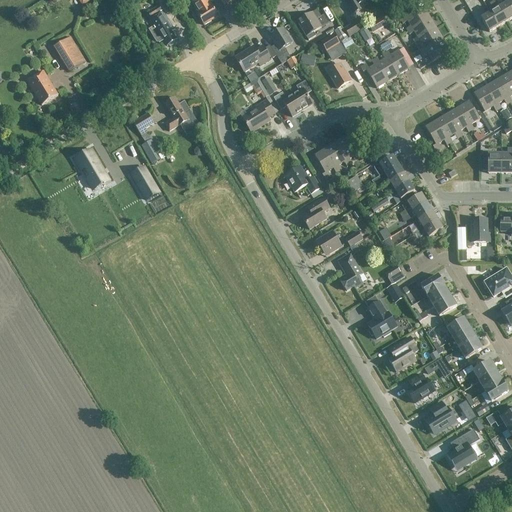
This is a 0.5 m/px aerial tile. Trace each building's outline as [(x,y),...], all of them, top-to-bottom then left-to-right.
[(150,19),(153,23),(158,33),(154,35),(153,38),(157,44),(160,44),(164,42),(167,47),(168,46),(170,47),(173,45),(173,43),(177,41),(172,33),(174,31),(163,12),(162,12),(159,7),(163,4),(160,0),(153,0),(158,7),(148,14),(151,19),(150,19)] [(198,14),(197,15),(204,26),(218,17),(212,6),(211,7),(206,0),(197,0),(192,4),(198,14)] [(220,0),(220,1),(227,12),(242,3),(239,0),(220,0)] [(360,5),(367,1),(366,0),(351,0),(352,2),(347,5),(353,15),(363,10),(360,5)] [(503,6),(499,9),(507,23),(511,19),(511,11),(505,0),(501,0),(500,1),(503,6)] [(491,7),(487,9),(498,28),(507,23),(499,9),(498,9),(495,2),(490,5),(491,7)] [(406,30),(408,33),(430,20),(424,9),(406,19),(404,16),(399,19),(403,25),(407,22),(410,27),(406,30)] [(489,33),(498,28),(487,9),(482,11),(486,17),(481,19),(489,33)] [(299,27),(305,38),(308,42),(315,38),(312,34),(321,28),(316,20),(320,18),(316,11),(312,14),(302,20),(304,24),(299,27)] [(384,18),(391,36),(401,32),(394,14),(384,18)] [(412,41),(414,44),(437,30),(430,20),(408,33),(409,36),(414,33),(417,38),(412,41)] [(359,32),(355,24),(344,30),(349,38),(359,32)] [(377,27),(371,30),(377,44),(384,41),(377,27)] [(334,33),(341,44),(348,39),(341,28),(334,33)] [(286,52),(285,53),(283,49),(290,45),(281,30),(270,37),(276,45),(271,48),(276,57),(281,65),(291,60),(286,52)] [(419,52),(421,55),(443,41),(437,30),(414,44),(416,47),(420,44),(423,49),(419,52)] [(340,46),(334,35),(320,43),(327,54),(340,46)] [(393,49),(404,41),(401,36),(389,44),(393,49)] [(70,39),(55,48),(70,73),(86,64),(70,39)] [(450,52),(443,41),(421,55),(422,57),(427,55),(432,63),(450,52)] [(358,44),(361,58),(370,56),(367,42),(358,44)] [(276,57),(271,48),(270,46),(265,50),(263,47),(256,51),(254,47),(235,59),(244,73),(262,62),(264,65),(276,57)] [(387,52),(385,54),(398,76),(409,70),(398,52),(390,57),(387,52)] [(376,59),(374,60),(388,83),(398,76),(385,54),(382,56),(384,60),(379,63),(376,59)] [(303,55),(301,64),(314,67),(316,58),(303,55)] [(294,59),(289,62),(293,70),(298,67),(294,59)] [(368,70),(366,65),(360,69),(363,74),(366,72),(377,90),(388,83),(374,60),(371,62),(374,67),(368,70)] [(0,68),(0,78),(6,83),(12,74),(1,66),(0,68)] [(340,66),(328,73),(338,90),(350,83),(340,66)] [(285,70),(279,71),(282,82),(288,81),(285,70)] [(27,82),(42,107),(58,97),(43,73),(37,77),(37,76),(27,82)] [(511,84),(506,75),(496,82),(509,105),(511,102),(509,98),(511,96),(511,84)] [(262,83),(267,92),(275,87),(269,78),(262,83)] [(259,92),(264,100),(269,97),(264,90),(258,80),(243,89),(246,95),(253,91),(255,94),(259,92)] [(296,88),(298,93),(293,97),(302,112),(312,106),(306,96),(311,93),(305,82),(300,85),(296,88)] [(496,82),(485,88),(498,111),(501,109),(499,105),(504,101),(506,106),(509,105),(496,82)] [(485,88),(474,95),(484,113),(493,108),(496,112),(498,111),(485,88)] [(293,97),(287,100),(283,94),(273,99),(281,111),(286,108),(292,118),(302,112),(293,97)] [(169,133),(182,125),(185,129),(191,126),(188,122),(185,116),(190,113),(184,103),(179,107),(175,99),(165,106),(173,120),(165,125),(169,133)] [(261,108),(251,114),(249,110),(246,110),(239,114),(242,119),(251,134),(270,122),(268,119),(275,115),(266,101),(259,106),(261,108)] [(469,102),(458,109),(471,132),(474,130),(471,125),(480,120),(469,102)] [(458,109),(447,115),(460,138),(463,137),(460,132),(466,129),(468,133),(471,132),(458,109)] [(148,115),(133,124),(142,139),(149,135),(145,130),(154,125),(148,115)] [(447,115),(436,122),(450,145),(452,143),(449,138),(455,135),(457,140),(460,138),(447,115)] [(436,122),(425,128),(436,146),(433,148),(436,153),(441,149),(439,145),(444,142),(447,146),(450,145),(436,122)] [(347,137),(336,143),(350,166),(352,164),(350,160),(358,155),(347,137)] [(149,143),(142,148),(152,165),(159,161),(149,143)] [(336,143),(325,150),(339,172),(342,171),(339,166),(344,163),(347,168),(350,166),(336,143)] [(322,176),(325,181),(331,177),(328,173),(333,170),(336,174),(339,172),(325,150),(314,157),(325,174),(322,176)] [(81,159),(76,162),(93,190),(97,188),(97,187),(104,183),(104,184),(108,181),(105,175),(105,176),(102,171),(91,153),(87,155),(81,159)] [(488,175),(501,175),(501,156),(489,156),(489,153),(483,153),(483,165),(488,165),(488,175)] [(511,156),(501,156),(501,175),(511,174),(511,156)] [(377,173),(379,178),(398,166),(393,157),(374,169),(377,173)] [(387,179),(390,183),(404,175),(398,166),(379,178),(382,182),(387,179)] [(307,182),(299,168),(285,176),(296,193),(306,187),(311,196),(321,190),(313,178),(307,182)] [(145,169),(132,176),(147,202),(160,194),(145,169)] [(424,187),(428,185),(422,172),(418,174),(424,187)] [(388,191),(390,195),(409,183),(404,175),(390,183),(393,188),(388,191)] [(360,182),(350,188),(352,193),(363,187),(360,182)] [(373,213),(388,203),(393,199),(398,196),(401,201),(415,192),(409,183),(390,195),(385,199),(386,200),(371,210),(373,213)] [(329,196),(331,200),(343,194),(340,189),(329,196)] [(356,201),(361,198),(358,192),(353,195),(356,201)] [(376,204),(382,200),(380,195),(373,200),(376,204)] [(410,209),(405,212),(405,211),(400,215),(403,220),(408,216),(427,204),(421,195),(407,204),(410,209)] [(364,207),(370,203),(367,198),(361,201),(364,207)] [(311,215),(303,220),(309,231),(326,221),(322,214),(329,209),(323,199),(308,209),(311,215)] [(416,217),(418,221),(432,213),(427,204),(408,216),(410,220),(416,217)] [(416,229),(418,233),(419,233),(437,221),(432,213),(418,221),(421,226),(416,229)] [(511,216),(511,217),(511,221),(501,220),(501,234),(511,234),(511,237),(511,236),(511,216)] [(472,227),(465,227),(466,248),(473,248),(473,244),(491,244),(491,234),(487,235),(486,220),(472,221),(472,227)] [(426,234),(429,239),(443,230),(437,221),(419,233),(418,233),(411,238),(413,242),(421,237),(426,234)] [(373,230),(364,234),(367,240),(376,236),(373,230)] [(326,258),(342,248),(332,233),(316,242),(326,258)] [(358,233),(345,241),(350,248),(363,241),(358,233)] [(338,263),(346,276),(339,281),(346,292),(354,288),(355,289),(362,285),(358,278),(362,276),(350,256),(338,263)] [(394,277),(388,281),(392,286),(404,278),(401,273),(400,273),(397,267),(391,271),(394,277)] [(511,279),(506,270),(484,284),(493,299),(511,288),(511,287),(511,279)] [(421,287),(427,298),(444,287),(438,277),(421,287)] [(395,285),(387,291),(390,296),(399,291),(396,287),(395,285)] [(427,298),(433,308),(450,297),(444,287),(427,298)] [(450,297),(433,308),(439,318),(457,307),(450,297)] [(502,314),(510,326),(511,325),(511,299),(505,304),(505,305),(506,304),(507,307),(508,307),(510,309),(502,314)] [(374,318),(376,321),(367,326),(370,331),(368,332),(371,338),(373,336),(376,341),(382,337),(384,339),(391,335),(390,332),(397,328),(388,314),(386,315),(379,303),(368,310),(373,319),(374,318)] [(447,330),(453,340),(470,330),(464,320),(447,330)] [(453,340),(459,350),(476,340),(470,330),(453,340)] [(450,338),(444,340),(449,351),(455,349),(450,338)] [(390,352),(394,359),(389,362),(396,374),(415,363),(411,357),(418,352),(411,339),(390,352)] [(476,340),(459,350),(465,361),(483,350),(476,340)] [(473,373),(479,383),(496,373),(490,362),(475,372),(471,366),(462,372),(465,377),(473,373)] [(436,363),(425,370),(428,376),(439,369),(436,363)] [(479,383),(485,393),(502,383),(496,373),(479,383)] [(412,390),(407,393),(415,405),(434,393),(427,381),(425,382),(421,376),(409,383),(412,390)] [(485,393),(481,396),(487,406),(491,403),(509,393),(502,383),(485,393)] [(434,418),(426,423),(434,435),(455,422),(448,410),(446,411),(442,404),(430,412),(434,418)] [(503,424),(507,431),(511,427),(511,412),(502,419),(498,413),(486,420),(490,427),(495,424),(497,428),(503,424)] [(454,452),(447,457),(454,468),(461,464),(463,467),(476,459),(469,448),(479,441),(473,431),(459,440),(463,447),(454,452)]
